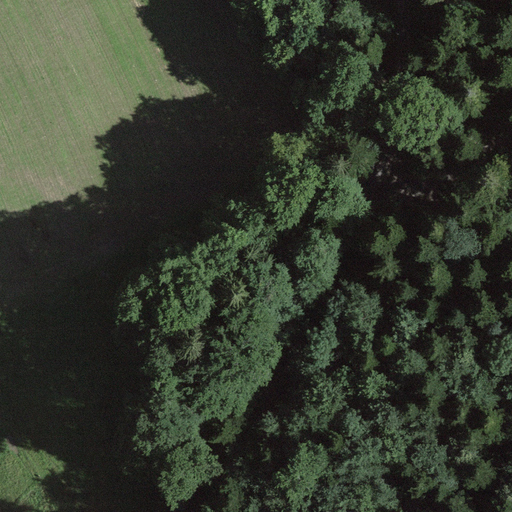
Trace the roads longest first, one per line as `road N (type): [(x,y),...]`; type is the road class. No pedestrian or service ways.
road 1 (track): [(399,0),(401,64),(354,220),(305,331),(190,511)]
road 2 (track): [(367,179),(438,177),(511,133)]
